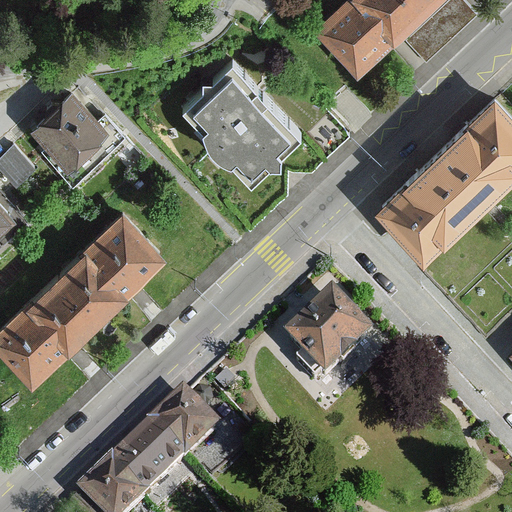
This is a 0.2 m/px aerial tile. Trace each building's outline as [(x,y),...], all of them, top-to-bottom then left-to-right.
[(335,0),(314,21),(357,66),(395,30),(427,0),(335,0)] [(465,0),(447,0),(408,38),(427,57),(476,11),(465,0)] [(257,83),(232,56),(212,75),(203,75),(203,83),(182,104),(202,125),(206,134),(213,142),(221,149),(230,154),(251,176),(272,156),(280,156),(280,148),(301,128),(268,94),(257,83)] [(102,130),(109,122),(73,84),(31,124),(67,162),(75,154),(76,156),(103,131),(102,130)] [(332,101),(328,104),(352,129),(361,120),(370,111),(347,87),(332,101)] [(511,106),(501,95),(495,89),(451,130),(435,145),(421,158),(376,202),(424,252),(484,195),(511,169),(511,106)] [(14,141),(0,154),(0,162),(17,180),(35,163),(14,141)] [(0,229),(0,226),(15,212),(0,196),(0,230),(1,230),(0,229)] [(166,249),(123,204),(86,240),(26,295),(0,319),(0,344),(31,377),(69,341),(129,285),(166,249)] [(372,334),(330,289),(281,336),(324,380),(372,334)] [(224,365),(211,377),(221,387),(234,375),(224,365)] [(185,391),(151,423),(186,460),(221,428),(185,391)] [(151,423),(113,459),(148,496),(186,460),(151,423)] [(113,459),(78,491),(81,494),(97,511),(131,511),(148,496),(113,459)] [(97,511),(81,494),(66,507),(70,511),(97,511)]
